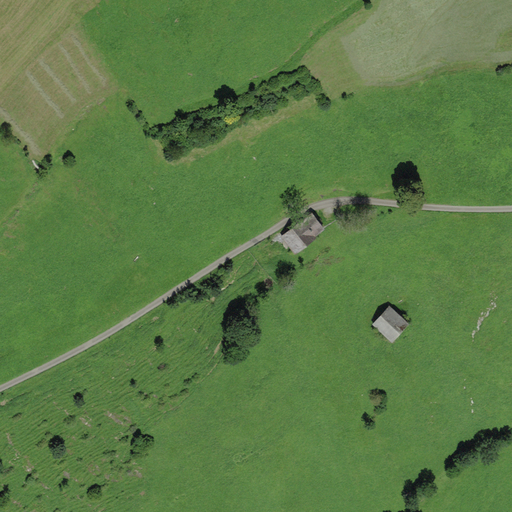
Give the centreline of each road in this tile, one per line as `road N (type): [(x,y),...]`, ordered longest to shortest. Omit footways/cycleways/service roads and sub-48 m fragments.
road 1 (track): [(0,390),(129,325),(309,209),(341,201),(511,209)]
road 2 (track): [(302,315),(406,236),(458,211)]
